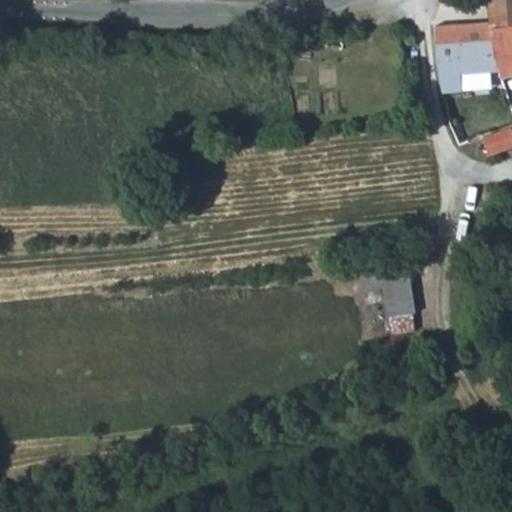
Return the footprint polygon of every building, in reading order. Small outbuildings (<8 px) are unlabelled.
[(441,75),(454,72),(453,62),(493,57),(492,48),(491,31),(511,27),(511,0),(493,0),(488,0),(491,20),(436,26),(441,75)] [(511,76),(511,27),(491,31),(492,48),(493,57),(499,73),(502,79),(511,76)] [(398,37),(399,61),(420,60),(419,36),(398,37)] [(343,111),(344,61),(323,60),(322,110),(343,111)] [(457,90),(454,72),(441,75),(444,91),(457,90)] [(511,131),(510,126),(482,135),(488,154),(511,146),(511,131)] [(421,330),(416,267),(388,269),(393,332),(421,330)]
